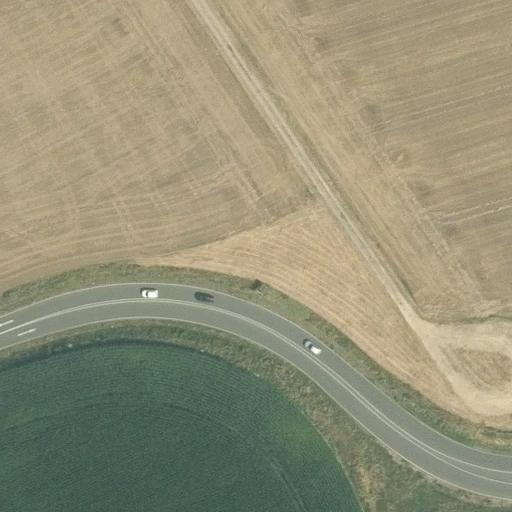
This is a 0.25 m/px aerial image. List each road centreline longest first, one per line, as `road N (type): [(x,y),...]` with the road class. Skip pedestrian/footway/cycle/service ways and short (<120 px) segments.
road 1 (primary): [(0,338),(94,305),(142,301),(243,319),(283,339),(419,449),(511,483)]
road 2 (track): [(199,0),(468,399),(511,396)]
